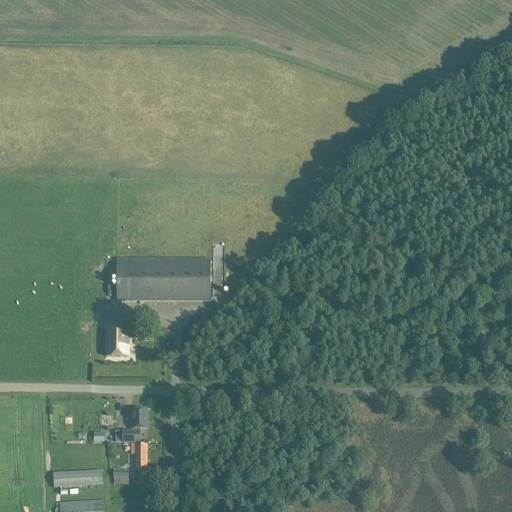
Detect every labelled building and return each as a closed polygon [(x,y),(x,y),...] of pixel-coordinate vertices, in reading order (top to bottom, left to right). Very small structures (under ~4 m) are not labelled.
[(210,261),(117,260),(117,302),(210,303),(210,261)] [(128,328),(106,328),(106,357),(128,358),(128,328)] [(118,407),(118,394),(111,394),(111,409),(120,408),(120,414),(126,414),(126,407),(118,407)] [(106,422),(107,412),(99,411),(98,421),(106,422)] [(141,431),(140,431),(140,429),(147,429),(147,411),(133,411),(132,429),(133,429),(133,431),(123,431),(123,444),(140,445),(141,431)] [(105,434),(94,433),(94,443),(104,443),(105,434)] [(147,445),(135,445),(135,469),(147,469),(147,445)] [(53,489),(102,486),(101,470),(52,473),(53,489)] [(125,501),(125,510),(141,510),(141,501),(125,501)]
